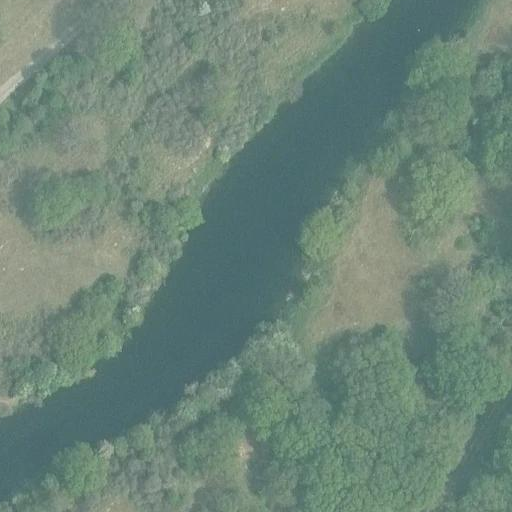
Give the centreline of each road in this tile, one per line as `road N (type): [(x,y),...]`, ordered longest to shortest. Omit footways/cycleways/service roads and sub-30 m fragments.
road 1 (track): [(414,511),(511,373)]
road 2 (track): [(0,96),(97,0)]
